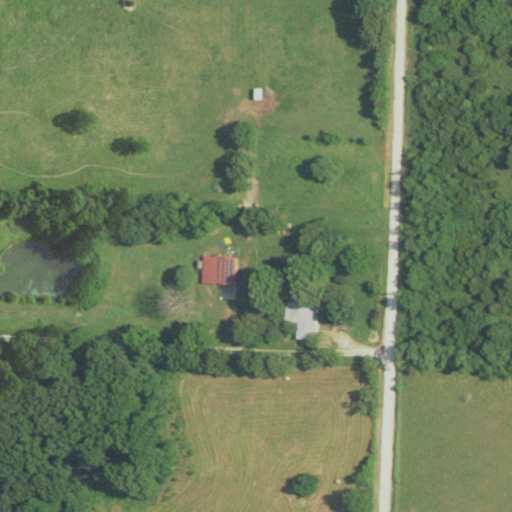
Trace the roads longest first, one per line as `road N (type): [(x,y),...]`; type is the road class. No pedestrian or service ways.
road 1 (residential): [(398,0),(382,511)]
road 2 (residential): [(389,336),(301,337),(256,301),(0,317)]
